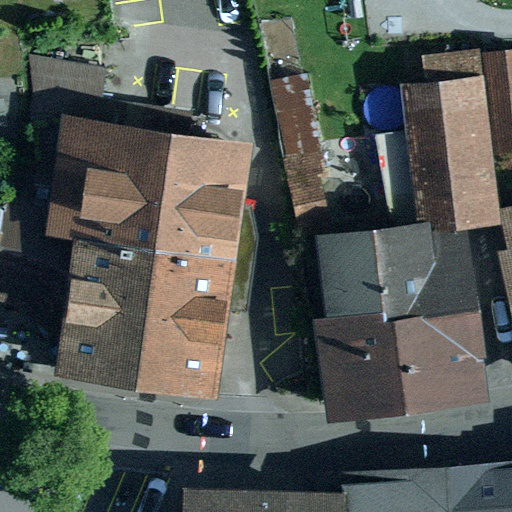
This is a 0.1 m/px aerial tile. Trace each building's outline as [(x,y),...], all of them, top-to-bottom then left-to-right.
[(494,148),(511,145),(511,49),(482,53),(494,148)] [(323,223),(313,175),(323,173),(301,76),(269,82),(297,229),(323,223)] [(423,212),(425,226),(495,216),(479,80),(409,89),(414,129),(376,136),(390,217),(423,212)] [(38,172),(9,174),(0,236),(0,288),(28,293),(29,311),(44,313),(69,355),(207,375),(238,156),(182,147),(185,125),(147,119),(143,142),(71,132),(73,116),(29,110),(38,172)] [(401,282),(404,303),(459,294),(450,240),(423,244),(421,222),(367,228),(368,239),(327,244),(331,286),(327,286),(330,315),(359,311),(356,288),(401,282)] [(324,315),(336,406),(473,388),(459,294),(404,303),(401,282),(356,288),(359,311),(330,315),(324,315)] [(511,511),(511,468),(451,471),(452,476),(430,477),(432,511),(511,511)] [(432,511),(430,477),(334,484),(334,494),(334,511),(432,511)] [(194,511),(334,511),(334,494),(194,490),(194,511)]
